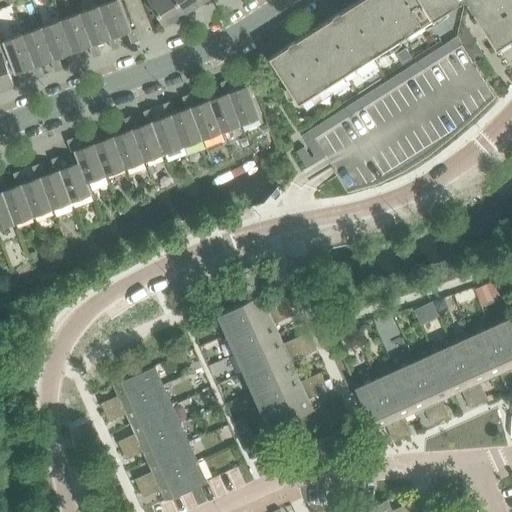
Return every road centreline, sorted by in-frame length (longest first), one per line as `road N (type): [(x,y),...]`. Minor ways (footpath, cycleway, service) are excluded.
road 1 (residential): [(76,511),(52,381),(89,323),(265,231),(398,197),(511,123)]
road 2 (tertiary): [(0,129),(296,0)]
road 3 (residential): [(211,511),(316,469),(474,470)]
